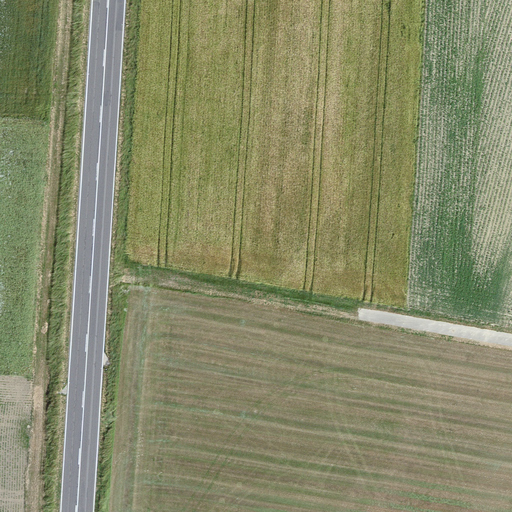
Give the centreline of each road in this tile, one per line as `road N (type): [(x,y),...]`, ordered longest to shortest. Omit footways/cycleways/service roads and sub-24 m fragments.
road 1 (primary): [(113,0),(81,511)]
road 2 (track): [(511,341),(356,315)]
